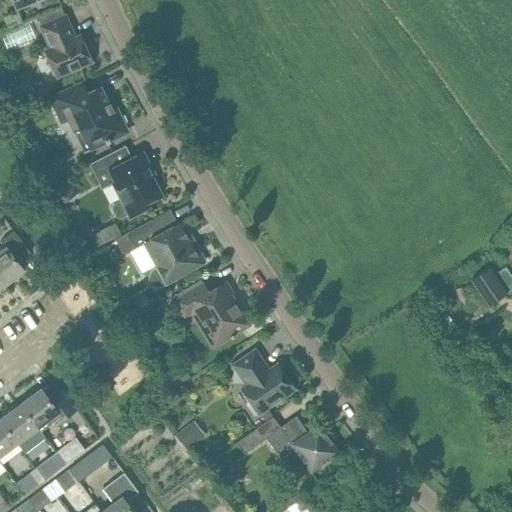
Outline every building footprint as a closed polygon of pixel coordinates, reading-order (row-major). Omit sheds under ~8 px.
[(75,36),(65,14),(40,26),(49,48),(45,50),(57,77),(92,62),(80,34),(75,36)] [(80,128),(90,149),(124,133),(126,128),(125,127),(127,120),(125,115),(119,113),(116,108),(115,109),(117,113),(114,115),(100,87),(82,95),(77,84),(50,97),(67,134),(80,128)] [(121,218),(128,214),(130,218),(150,207),(147,202),(162,195),(152,176),(155,175),(143,152),(108,169),(115,182),(112,183),(121,199),(113,203),(112,208),(116,216),(121,218)] [(158,286),(163,285),(203,263),(202,260),(204,259),(197,246),(195,247),(193,243),(195,242),(194,241),(192,242),(188,235),(190,234),(183,221),(173,226),(165,211),(115,239),(122,251),(127,253),(144,244),(157,268),(154,269),(150,274),(149,277),(148,281),(150,285),(154,286),(158,286)] [(0,240),(5,247),(0,250),(0,280),(4,286),(24,271),(17,262),(30,252),(14,230),(0,240)] [(488,267),(471,278),(489,305),(505,294),(488,267)] [(202,283),(173,300),(184,317),(192,312),(213,346),(249,325),(236,303),(235,304),(229,294),(230,293),(224,283),(208,292),(202,283)] [(269,368),(255,348),(232,364),(246,384),(241,388),(259,414),(295,389),(277,363),(269,368)] [(40,388),(20,403),(41,431),(65,413),(68,416),(74,411),(56,389),(47,397),(40,388)] [(45,436),(41,431),(20,403),(0,417),(0,419),(18,443),(24,452),(45,436)] [(295,448),(311,471),(338,452),(319,424),(307,432),(296,416),(265,437),(280,458),(295,448)] [(0,419),(0,456),(18,443),(0,419)] [(255,429),(236,442),(244,453),(263,441),(255,429)] [(84,449),(76,438),(56,452),(65,464),(84,449)] [(93,451),(69,469),(78,481),(102,463),(93,451)] [(65,464),(56,452),(43,462),(52,474),(65,464)] [(57,496),(78,481),(69,469),(49,484),(57,496)] [(29,471),(16,482),(26,494),(39,484),(29,471)] [(133,511),(126,502),(139,492),(124,473),(102,489),(113,503),(101,511),(133,511)] [(57,496),(49,484),(28,499),(37,511),(57,496)] [(0,493),(0,511),(9,506),(0,493)] [(36,511),(37,511),(28,499),(10,511),(36,511)]
